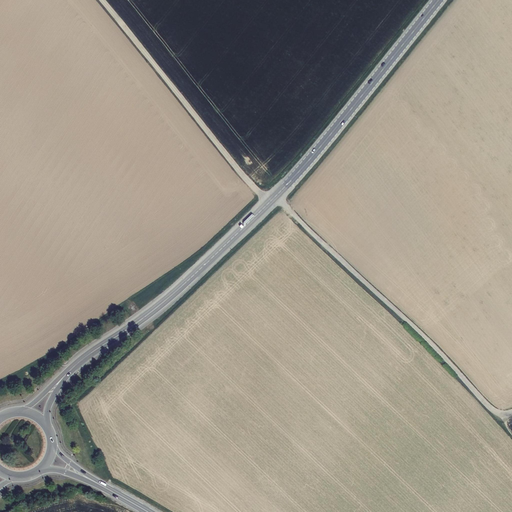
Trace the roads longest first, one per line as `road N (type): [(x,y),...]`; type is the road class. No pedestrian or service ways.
road 1 (primary): [(70,369),(169,296),(285,186),(438,0)]
road 2 (track): [(102,0),(269,202)]
